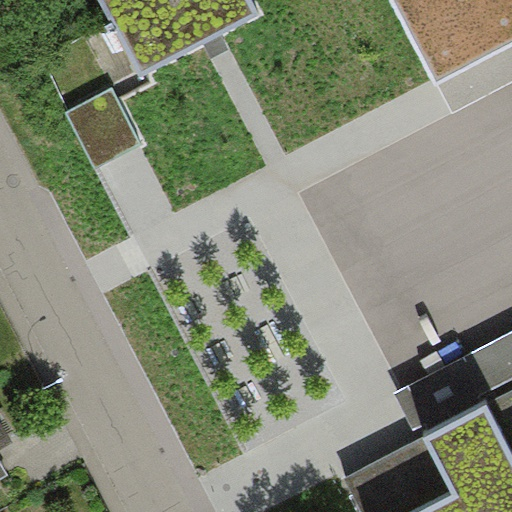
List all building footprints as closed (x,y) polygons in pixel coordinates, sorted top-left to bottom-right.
[(97,0),(142,81),(226,37),(261,20),(250,0),(97,0)] [(511,0),(250,0),(261,20),(226,37),(306,189),(450,113),(440,94),(511,55),(511,0)] [(116,91),(66,116),(92,169),(142,144),(116,91)] [(443,511),(511,511),(511,461),(489,416),(423,450),(453,507),(443,511)] [(0,427),(0,454),(12,448),(0,427)] [(0,482),(8,477),(0,463),(0,482)]
